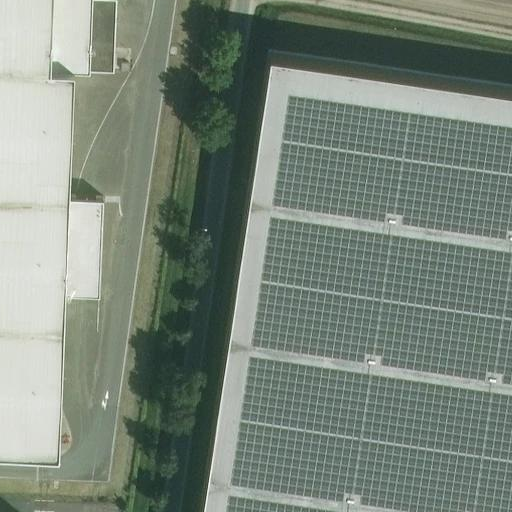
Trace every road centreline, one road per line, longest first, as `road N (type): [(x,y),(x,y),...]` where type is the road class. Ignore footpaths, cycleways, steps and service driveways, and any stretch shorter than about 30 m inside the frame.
road 1 (unclassified): [(169,511),(243,0)]
road 2 (track): [(281,0),(511,39)]
